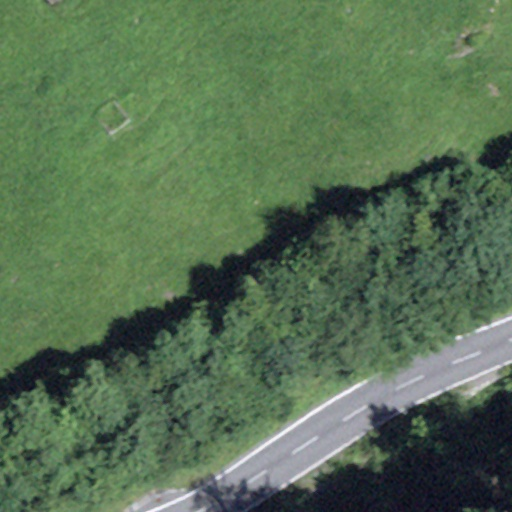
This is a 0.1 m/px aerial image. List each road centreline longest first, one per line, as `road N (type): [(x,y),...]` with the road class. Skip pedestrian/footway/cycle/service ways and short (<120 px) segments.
road 1 (tertiary): [(191,511),(399,383),(511,336)]
road 2 (track): [(0,130),(88,89),(193,0)]
